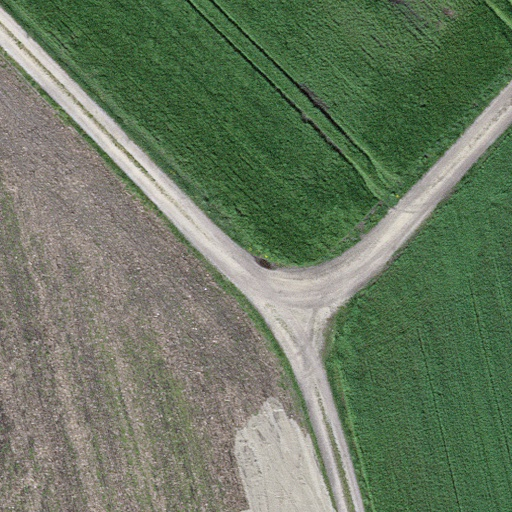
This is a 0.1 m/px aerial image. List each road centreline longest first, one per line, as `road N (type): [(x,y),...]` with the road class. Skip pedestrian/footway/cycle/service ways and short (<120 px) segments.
road 1 (track): [(0,35),(301,321),(349,511)]
road 2 (track): [(301,321),(511,100)]
